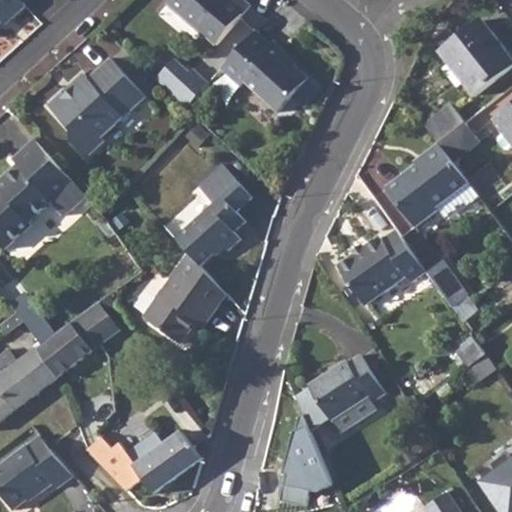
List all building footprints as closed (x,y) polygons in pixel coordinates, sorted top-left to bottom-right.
[(0,0),(0,20),(1,19),(0,17),(0,15),(5,10),(11,16),(25,4),(22,0),(0,0)] [(165,0),(166,0),(215,44),(249,5),(243,0),(165,0)] [(0,15),(0,17),(1,19),(4,22),(11,16),(5,10),(0,15)] [(443,14),(432,35),(443,49),(441,50),(478,97),(511,70),(511,53),(484,18),(460,36),(443,14)] [(256,30),(219,69),(240,88),(245,83),(278,112),(309,78),(296,66),(285,56),(288,53),(272,40),(269,42),(256,30)] [(288,53),(285,56),(296,66),(298,63),(288,53)] [(64,92),(50,104),(74,130),(74,142),(88,157),(108,139),(104,135),(147,98),(112,59),(89,79),(84,73),(70,86),(73,88),(66,94),(64,92)] [(174,59),(155,79),(185,107),(207,83),(192,69),(188,73),(174,59)] [(453,104),(426,124),(439,140),(441,143),(467,122),(453,104)] [(511,104),(494,118),(505,132),(499,136),(498,141),(505,148),(509,149),(511,146),(511,104)] [(467,122),(441,143),(457,164),(483,141),(467,122)] [(76,184),(33,137),(13,157),(17,163),(0,179),(0,188),(2,191),(0,193),(0,239),(7,248),(32,224),(29,220),(52,199),(56,202),(76,184)] [(441,143),(439,140),(423,153),(425,156),(388,184),(419,225),(440,208),(438,205),(470,180),(457,164),(441,143)] [(215,203),(178,237),(191,250),(203,264),(225,244),(230,250),(242,239),(235,231),(247,220),(238,211),(253,196),(222,164),(199,186),(215,203)] [(360,255),(357,250),(338,264),(366,304),(409,273),(413,280),(427,269),(397,229),(384,239),(380,234),(367,244),(370,249),(360,255)] [(354,247),(357,250),(360,255),(370,249),(367,244),(363,241),(354,247)] [(203,264),(191,250),(145,315),(183,342),(199,320),(202,313),(210,319),(228,292),(203,264)] [(443,257),(427,269),(453,307),(470,294),(443,257)] [(42,345),(34,351),(57,381),(122,331),(100,301),(56,334),(42,345)] [(0,325),(7,334),(24,321),(17,313),(0,325)] [(202,313),(199,320),(206,325),(210,319),(202,313)] [(49,324),(34,335),(42,345),(56,334),(49,324)] [(474,336),(456,349),(469,367),(487,354),(474,336)] [(0,425),(57,381),(34,351),(20,362),(11,351),(0,359),(0,425)] [(348,360),(309,387),(311,389),(297,398),(303,411),(311,434),(332,420),(342,433),(377,409),(373,402),(387,394),(361,356),(350,363),(348,360)] [(311,434),(303,411),(297,415),(278,501),(306,507),(309,494),(331,485),(311,434)] [(103,438),(87,451),(107,473),(126,493),(145,480),(157,496),(202,462),(181,431),(164,443),(156,431),(128,452),(122,443),(115,448),(103,438)] [(39,435),(0,466),(0,488),(15,508),(39,489),(41,492),(53,482),(57,487),(73,475),(39,435)] [(511,511),(511,455),(510,453),(494,465),(500,473),(486,483),(506,511),(511,511)] [(426,511),(460,511),(449,494),(425,510),(426,511)]
